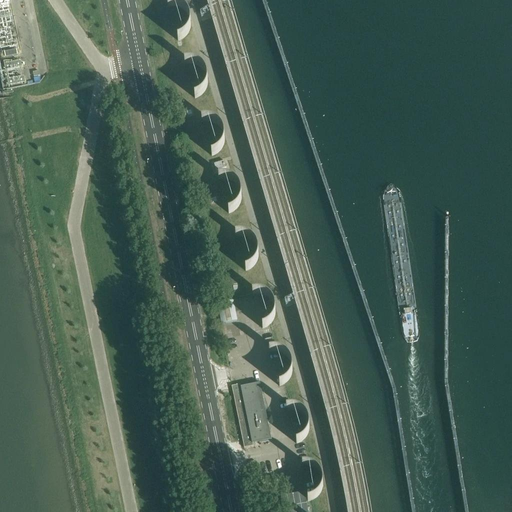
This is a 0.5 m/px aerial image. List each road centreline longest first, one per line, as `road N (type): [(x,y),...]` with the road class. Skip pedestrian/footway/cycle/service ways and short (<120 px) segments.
road 1 (secondary): [(231,511),(139,62)]
road 2 (unclassified): [(130,511),(72,222),(103,69)]
